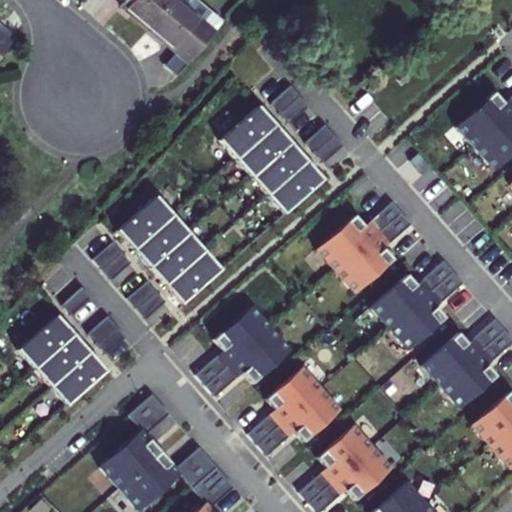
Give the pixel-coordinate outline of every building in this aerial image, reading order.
[(117,0),(123,4),(120,8),(149,33),(175,2),(173,0),(117,0)] [(194,0),(177,0),(175,2),(203,26),(201,29),(211,38),(223,24),(194,0)] [(203,26),(175,2),(149,33),(176,55),(166,66),(178,76),(211,38),(201,29),(203,26)] [(0,48),(13,34),(2,24),(0,26),(0,48)] [(291,120),(308,102),(289,84),(272,102),(291,120)] [(472,148),(511,112),(511,92),(501,103),(491,92),(452,126),(472,148)] [(260,102),(216,141),(233,159),(276,121),(260,102)] [(511,112),(472,148),(491,171),(511,152),(511,112)] [(233,159),(248,177),(292,139),(276,121),(233,159)] [(307,139),(322,156),(339,141),(323,124),(307,139)] [(264,195),(308,157),(292,139),(248,177),(264,195)] [(428,167),(416,153),(407,161),(419,174),(428,167)] [(264,195),(281,214),(324,176),(308,157),(264,195)] [(170,214),(154,196),(114,230),(131,249),(170,214)] [(332,271),(399,212),(389,201),(361,226),(351,215),(313,249),(332,271)] [(409,224),(399,212),(332,271),(352,293),(390,259),(381,248),(409,224)] [(186,232),(170,214),(131,249),(147,267),(186,232)] [(202,250),(186,232),(147,267),(162,285),(202,250)] [(111,276),(129,262),(112,241),(94,255),(111,276)] [(218,269),(202,250),(162,285),(179,304),(218,269)] [(414,285),(405,275),(368,308),(386,328),(451,271),(441,261),(414,285)] [(404,349),(441,316),(433,306),(460,282),(451,271),(386,328),(404,349)] [(128,295),(146,317),(164,302),(146,280),(128,295)] [(249,308),(212,341),(220,351),(193,375),(202,385),(267,329),(249,308)] [(108,352),(127,334),(107,313),(88,330),(108,352)] [(71,333),(54,315),(15,349),(32,368),(71,333)] [(465,343),(456,333),(419,366),(437,386),(502,329),(492,319),(465,343)] [(286,351),(267,329),(202,385),(212,397),(240,373),(249,383),(286,351)] [(455,407),(493,374),(484,364),(511,340),(502,329),(437,386),(455,407)] [(87,351),(71,333),(32,368),(47,386),(87,351)] [(64,405),(103,370),(87,351),(47,386),(64,405)] [(301,367),(264,399),(272,409),(245,433),(254,444),(319,387),(301,367)] [(338,410),(319,387),(254,444),(264,456),(292,431),(301,442),(338,410)] [(487,447),(511,424),(511,397),(506,391),(467,425),(487,447)] [(116,487),(158,451),(143,434),(166,413),(149,393),(125,414),(138,428),(96,465),(116,487)] [(511,424),(487,447),(507,469),(511,464),(511,424)] [(352,425),(315,458),(323,468),(296,492),(305,502),(370,446),(352,425)] [(389,468),(370,446),(305,502),(313,511),(317,511),(343,490),(352,500),(389,468)] [(173,468),(158,451),(116,487),(136,510),(178,474),(190,488),(214,467),(197,447),(173,468)] [(212,511),(208,507),(231,486),(214,467),(190,488),(202,502),(190,511),(212,511)] [(414,511),(424,503),(404,481),(368,511),(414,511)] [(431,511),(424,503),(414,511),(431,511)]
